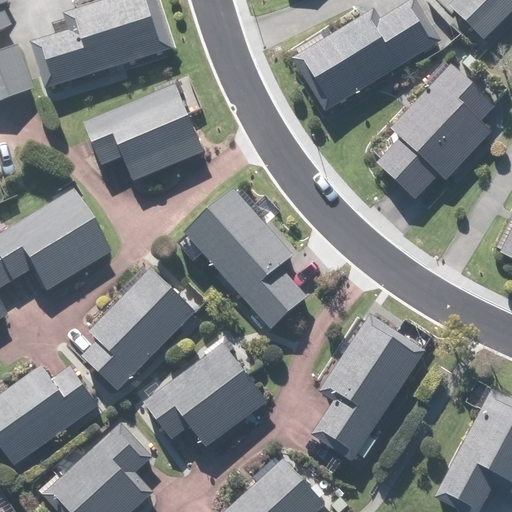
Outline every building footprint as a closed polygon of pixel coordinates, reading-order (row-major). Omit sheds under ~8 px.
[(0,0),(0,30),(13,24),(2,3),(7,0),(0,0)] [(34,44),(46,87),(177,48),(162,0),(118,0),(69,14),(74,32),(34,44)] [(292,54),(330,114),(447,42),(420,0),(413,0),(384,19),(379,10),(337,36),(333,29),(292,54)] [(511,0),(459,0),(454,6),(490,42),(511,19),(511,0)] [(18,45),(0,51),(0,99),(34,87),(18,45)] [(403,138),(379,164),(422,202),(445,178),(451,183),(497,133),(488,124),(503,107),(456,65),(395,131),(403,138)] [(178,85),(90,123),(108,164),(130,155),(141,181),(207,152),(178,85)] [(73,190),(0,234),(0,318),(7,314),(0,301),(0,291),(34,271),(46,291),(111,252),(73,190)] [(239,191),(191,234),(274,327),(309,296),(285,268),(297,257),(239,191)] [(123,389),(198,311),(153,269),(94,330),(103,338),(87,355),(123,389)] [(315,435),(356,462),(429,351),(375,316),(325,391),(338,400),(315,435)] [(227,342),(148,402),(177,440),(192,429),(208,449),(271,401),(227,342)] [(0,397),(0,436),(20,465),(104,406),(77,367),(57,381),(46,366),(0,397)] [(511,400),(495,391),(436,498),(461,511),(485,511),(500,486),(511,492),(511,400)] [(126,426),(50,492),(67,511),(134,511),(157,492),(140,473),(156,460),(126,426)] [(320,511),(328,505),(284,459),(227,511),(320,511)]
